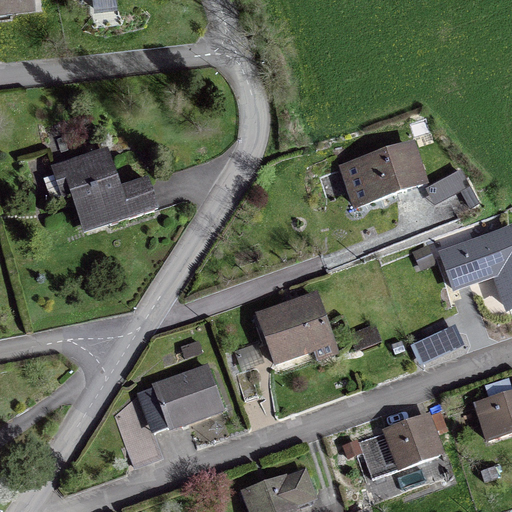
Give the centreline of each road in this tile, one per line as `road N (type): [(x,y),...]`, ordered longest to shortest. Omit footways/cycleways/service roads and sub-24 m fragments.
road 1 (residential): [(121,354),(250,147),(253,122),(235,52)]
road 2 (residential): [(235,52),(0,79)]
road 3 (residential): [(19,511),(121,354)]
road 4 (residential): [(121,354),(91,342),(0,355)]
